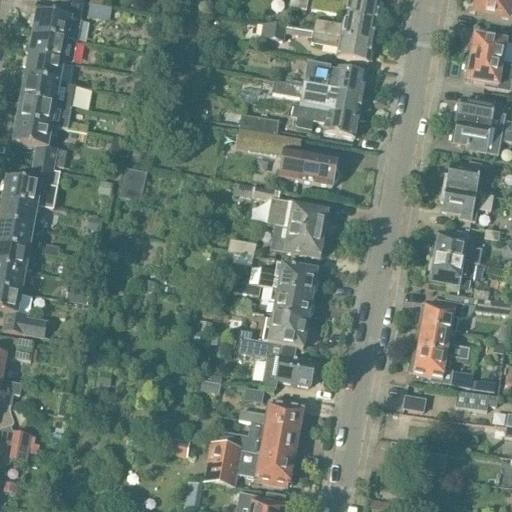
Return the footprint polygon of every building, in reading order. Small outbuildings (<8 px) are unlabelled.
[(307,12),(309,0),(289,0),(288,9),(307,12)] [(317,14),(344,19),(376,25),(379,3),(362,0),(340,0),(339,6),(329,4),(329,0),(313,0),(311,13),(317,14)] [(511,0),(474,0),(474,1),(477,4),(474,16),(511,23),(511,10),(510,10),(511,0)] [(37,15),(33,37),(67,43),(76,45),(83,5),(63,1),(59,19),(37,15)] [(313,35),(372,46),(376,25),(344,19),(342,28),(315,24),(313,35)] [(261,43),(281,46),(284,30),(264,26),(261,43)] [(311,47),(338,52),(337,61),(368,67),(372,46),(313,35),(311,47)] [(67,43),(33,37),(31,46),(27,47),(26,54),(29,57),(29,58),(63,65),(72,66),(76,45),(67,43)] [(472,50),(468,50),(466,61),(502,68),(506,42),(493,40),(492,43),(474,40),(472,50)] [(145,58),(157,60),(160,44),(148,42),(145,58)] [(165,45),(162,61),(190,66),(193,50),(165,45)] [(59,86),(63,65),(29,58),(28,59),(25,61),(23,67),(26,70),(25,80),(59,86)] [(156,62),(143,60),(140,74),(153,76),(156,62)] [(484,92),(497,94),(502,68),(466,61),(464,74),(468,74),(466,85),(484,89),(484,92)] [(157,62),(155,74),(181,75),(182,67),(157,62)] [(330,72),(307,68),(303,89),(306,90),(362,100),(364,90),(367,89),(368,83),(365,81),(366,79),(335,73),(334,74),(330,74),(330,72)] [(59,86),(25,80),(20,101),(71,111),(75,90),(59,86)] [(362,100),(303,89),(277,84),(274,97),(320,105),(320,101),(329,103),(327,115),(358,121),(362,100)] [(146,87),(135,85),(132,100),(143,102),(146,87)] [(170,92),(158,90),(154,109),(167,111),(170,92)] [(128,113),(132,110),(141,112),(143,102),(132,100),(125,99),(123,112),(128,113)] [(20,101),(16,123),(51,130),(58,131),(67,133),(69,125),(71,111),(20,101)] [(462,106),(461,106),(458,107),(457,114),(459,117),(458,123),(491,129),(511,132),(511,124),(504,123),(504,120),(492,118),(495,106),(476,102),(475,106),(462,104),(462,106)] [(354,142),(358,121),(327,115),(295,109),(292,123),(298,124),(297,128),(298,130),(313,133),(314,124),(326,126),(324,137),(354,142)] [(241,120),(239,132),(276,138),(278,127),(241,120)] [(67,155),(47,151),(50,137),(56,138),(58,131),(51,130),(16,123),(12,146),(36,151),(29,185),(6,181),(2,203),(37,210),(53,213),(60,175),(52,174),(53,170),(63,171),(67,155)] [(511,132),(491,129),(458,123),(456,136),(453,137),(451,143),(454,146),(454,148),(467,150),(467,152),(498,157),(500,142),(511,144),(511,132)] [(88,128),(69,125),(67,133),(87,136),(88,128)] [(143,137),(145,127),(138,125),(135,135),(143,137)] [(276,139),(276,138),(239,132),(235,154),(280,162),(284,140),(276,139)] [(304,144),(285,141),(278,181),(332,190),(332,188),(337,185),(338,179),(335,174),(336,163),(302,157),(304,144)] [(123,144),(112,142),(109,158),(120,160),(123,144)] [(451,168),(449,179),(445,178),(443,193),(479,198),(482,184),(478,183),(481,170),(469,168),(468,171),(451,168)] [(126,172),(122,191),(142,195),(147,176),(126,172)] [(98,197),(110,199),(112,187),(100,184),(98,197)] [(323,238),(323,236),(327,234),(328,227),(326,224),(327,213),(280,204),(281,196),(232,187),(230,199),(270,206),(266,228),(275,229),(323,238)] [(479,198),(446,193),(443,193),(440,206),(444,207),(442,217),(459,220),(459,224),(474,226),(477,213),(490,215),(493,201),(479,198)] [(0,225),(33,232),(37,210),(2,203),(0,215),(0,225)] [(89,221),(87,232),(100,234),(102,223),(89,221)] [(0,247),(29,253),(33,232),(0,225),(0,247)] [(322,240),(323,238),(275,229),(270,254),(318,262),(320,252),(324,249),(325,243),(322,240)] [(484,242),(498,245),(499,236),(485,234),(484,242)] [(128,238),(112,235),(108,254),(124,257),(128,238)] [(438,237),(437,247),(433,246),(430,260),(434,261),(467,267),(479,269),(481,254),(467,251),(469,238),(457,236),(456,240),(438,237)] [(228,255),(242,257),(252,259),(254,249),(229,244),(228,255)] [(0,270),(25,275),(29,253),(0,247),(0,270)] [(46,250),(45,257),(57,259),(58,252),(46,250)] [(467,267),(430,260),(428,274),(432,275),(430,285),(447,288),(446,293),(458,295),(460,282),(464,283),(467,267)] [(94,278),(96,266),(81,263),(78,275),(94,278)] [(314,285),(316,274),(276,267),(275,275),(260,272),(257,289),(261,289),(272,291),(312,298),(316,295),(317,289),(314,285)] [(0,292),(21,297),(25,275),(0,270),(0,292)] [(217,273),(201,271),(200,279),(216,282),(217,273)] [(229,284),(227,294),(259,299),(261,289),(257,289),(229,284)] [(64,304),(85,308),(88,292),(67,288),(64,304)] [(310,309),(312,298),(272,291),(269,305),(273,305),(271,319),(307,326),(308,322),(311,319),(312,313),(310,309)] [(2,334),(23,338),(44,342),(47,326),(26,322),(26,319),(17,317),(21,297),(0,292),(0,315),(6,317),(2,334)] [(488,297),(473,295),(472,303),(476,303),(486,305),(488,297)] [(420,317),(418,331),(454,338),(457,323),(462,323),(466,322),(469,319),(473,315),(475,310),(476,303),(472,303),(445,298),(443,305),(435,303),(434,309),(426,308),(424,318),(420,317)] [(475,310),(473,315),(508,321),(510,309),(486,305),(476,303),(475,310)] [(302,353),(304,342),(307,340),(309,333),(306,330),(307,326),(271,319),(268,332),(265,331),(262,346),(295,352),(302,353)] [(211,336),(213,327),(199,324),(198,334),(211,336)] [(454,338),(418,331),(416,345),(419,345),(417,355),(450,361),(466,364),(467,354),(452,352),(454,338)] [(0,384),(1,384),(6,360),(31,364),(34,346),(0,339),(0,384)] [(215,349),(223,350),(225,340),(216,339),(215,349)] [(262,346),(243,343),(240,358),(265,362),(260,392),(274,394),(275,384),(309,390),(313,366),(294,362),(295,352),(262,346)] [(493,356),(502,358),(504,347),(495,345),(493,356)] [(90,363),(103,365),(105,351),(93,349),(90,363)] [(448,375),(450,361),(417,355),(417,358),(413,357),(411,369),(415,369),(413,380),(430,383),(429,386),(449,390),(452,375),(448,375)] [(112,376),(100,373),(98,388),(109,390),(112,376)] [(493,397),(495,387),(479,384),(471,386),(473,379),(452,375),(449,390),(493,397)] [(212,378),(211,385),(220,387),(222,380),(212,378)] [(15,387),(1,384),(0,384),(0,408),(11,410),(13,399),(15,387)] [(203,384),(202,393),(218,396),(220,387),(211,385),(203,384)] [(245,391),(243,402),(261,405),(263,394),(245,391)] [(456,395),(454,411),(485,416),(486,410),(496,411),(497,401),(456,395)] [(70,421),(74,398),(62,396),(58,419),(70,421)] [(405,401),(403,413),(423,417),(425,404),(405,401)] [(299,425),(302,426),(304,414),(301,413),(301,411),(267,405),(265,418),(241,414),(239,424),(251,426),(263,428),(297,434),(299,425)] [(11,410),(0,408),(0,446),(8,448),(11,435),(12,436),(11,431),(13,429),(13,428),(13,426),(10,418),(10,415),(11,410)] [(291,467),(294,448),(298,448),(300,437),(297,436),(297,434),(263,428),(251,426),(248,441),(240,439),(238,452),(239,452),(258,455),(258,457),(273,460),(272,463),(291,467)] [(29,452),(31,439),(12,436),(11,435),(8,448),(29,452)] [(222,436),(220,449),(238,452),(240,439),(222,436)] [(189,446),(167,442),(164,458),(186,462),(189,446)] [(0,469),(12,464),(12,462),(6,461),(8,448),(0,446),(0,469)] [(213,447),(207,485),(232,490),(234,478),(239,452),(238,452),(220,449),(213,447)] [(6,461),(12,462),(27,465),(28,457),(36,458),(36,453),(29,452),(8,448),(6,461)] [(293,476),(290,475),(291,467),(272,463),(273,460),(258,457),(258,455),(239,452),(234,478),(254,481),(254,483),(287,489),(287,487),(291,488),(293,476)] [(415,455),(412,473),(426,475),(428,457),(415,455)] [(401,496),(403,479),(377,475),(375,492),(401,496)] [(5,486),(4,494),(16,496),(18,488),(5,486)] [(282,511),(283,509),(282,509),(284,499),(266,495),(265,501),(253,499),(251,511),(248,510),(247,511),(282,511)] [(193,511),(196,501),(186,499),(184,511),(189,511),(193,511)] [(383,511),(384,505),(370,503),(368,511),(383,511)]
